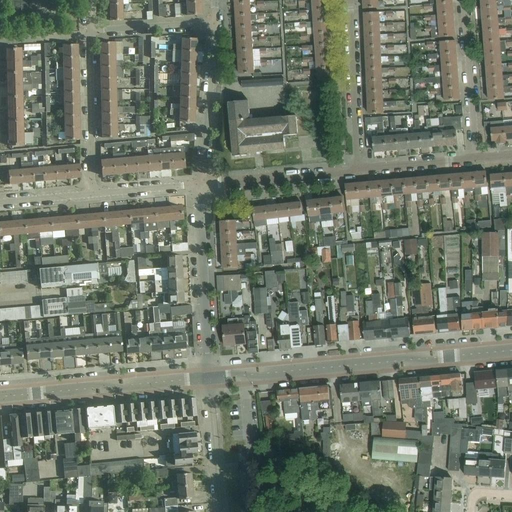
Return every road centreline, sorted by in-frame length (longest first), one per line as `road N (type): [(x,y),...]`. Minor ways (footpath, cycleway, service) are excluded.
road 1 (tertiary): [(208,378),(511,350)]
road 2 (tertiary): [(0,398),(208,378)]
road 3 (residential): [(208,378),(200,185)]
road 4 (residential): [(349,0),(357,170)]
road 5 (residential): [(90,31),(91,196)]
road 6 (residential): [(200,185),(216,23)]
road 7 (residential): [(476,158),(464,0)]
road 8 (residential): [(200,185),(357,170)]
road 9 (residential): [(219,511),(208,378)]
road 10 (residential): [(90,31),(216,23)]
